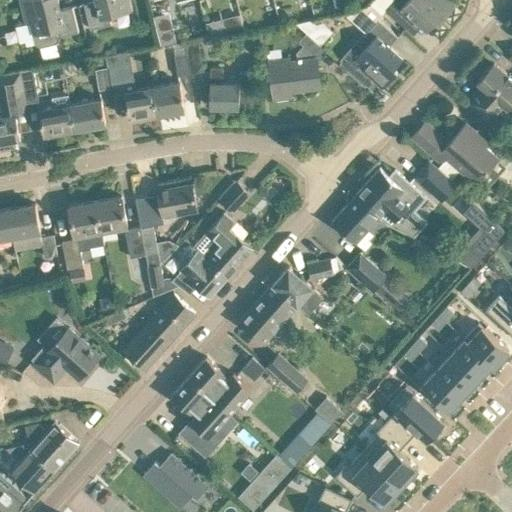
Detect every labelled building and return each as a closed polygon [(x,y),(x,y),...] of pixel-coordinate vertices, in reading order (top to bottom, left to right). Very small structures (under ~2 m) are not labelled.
[(20,0),(24,15),(26,22),(29,22),(35,42),(40,45),(56,41),(60,35),(78,30),(77,25),(72,5),(60,8),(57,0),(20,0)] [(93,0),(84,2),(90,27),(111,22),(109,13),(132,8),(129,0),(93,0)] [(427,28),(435,19),(439,22),(454,5),(449,0),(391,0),(385,8),(406,26),(414,17),(427,28)] [(364,33),(340,59),(342,61),(340,63),(350,72),(365,85),(367,83),(371,87),(376,81),(382,86),(394,73),(397,69),(394,66),(402,56),(389,45),(398,35),(383,22),(381,20),(385,16),(381,13),(381,12),(371,3),(370,4),(346,14),(366,32),(365,34),(364,33)] [(310,17),(295,21),(307,31),(315,22),(310,17)] [(221,18),(205,21),(209,36),(225,33),(221,18)] [(309,31),(321,42),(334,29),(322,18),(309,31)] [(268,59),(273,97),(290,94),(289,88),(321,84),(317,57),(316,57),(324,48),(307,31),(297,41),(302,45),(296,52),(297,59),(290,61),(289,56),(268,59)] [(198,38),(185,40),(190,72),(204,70),(198,38)] [(190,72),(185,40),(173,43),(178,74),(190,72)] [(112,86),(123,84),(118,52),(105,54),(107,65),(111,86),(112,86)] [(483,85),(479,90),(476,89),(466,101),(490,121),(505,105),(507,107),(511,101),(511,77),(493,61),(477,80),(483,85)] [(111,86),(107,65),(95,68),(99,88),(111,86)] [(211,66),(209,105),(239,106),(239,100),(252,101),(253,72),(241,71),(240,80),(223,79),(223,66),(211,66)] [(33,67),(20,69),(26,101),(39,99),(33,67)] [(26,101),(20,69),(0,72),(0,97),(3,114),(0,114),(0,140),(20,137),(15,111),(13,103),(26,101)] [(180,80),(152,85),(157,112),(185,107),(180,80)] [(129,117),(157,112),(152,85),(124,90),(129,117)] [(70,103),(68,93),(52,96),(54,106),(39,108),(40,113),(44,132),(75,127),(70,103)] [(101,97),(70,103),(75,127),(106,121),(101,97)] [(412,135),(427,148),(441,160),(446,154),(476,181),(498,156),(478,139),(481,136),(465,122),(448,141),(425,120),(412,135)] [(415,174),(443,199),(457,183),(429,159),(415,174)] [(380,166),(354,194),(378,215),(387,223),(389,224),(412,236),(426,220),(408,203),(420,190),(396,168),(390,175),(380,166)] [(220,199),(232,211),(250,191),(238,180),(220,199)] [(152,223),(153,223),(164,221),(163,217),(198,210),(192,182),(157,188),(159,197),(148,199),(152,223)] [(485,186),(473,198),(491,215),(505,200),(495,190),(494,191),(491,188),(489,190),(485,186)] [(354,194),(331,219),(346,233),(355,241),(368,226),(377,234),(387,223),(378,215),(354,194)] [(122,195),(95,199),(101,229),(101,228),(127,224),(122,195)] [(101,229),(95,199),(69,204),(75,237),(62,240),(67,267),(83,264),(80,249),(90,247),(90,246),(104,243),(101,228),(101,229)] [(35,202),(8,207),(13,234),(40,229),(35,202)] [(0,235),(13,234),(8,207),(0,208),(0,235)] [(203,254),(227,276),(253,247),(230,225),(233,222),(233,218),(224,210),(207,230),(216,238),(203,254)] [(493,218),(459,256),(471,267),(504,229),(493,218)] [(141,225),(146,253),(148,265),(160,262),(156,241),(153,223),(152,223),(141,225)] [(130,256),(146,253),(141,225),(125,228),(130,256)] [(42,235),(45,255),(58,253),(54,233),(42,235)] [(203,254),(197,248),(179,267),(210,295),(227,276),(203,254)] [(347,265),(373,289),(387,275),(360,251),(347,265)] [(307,262),(311,278),(334,272),(330,256),(307,262)] [(160,262),(148,265),(152,285),(164,283),(160,262)] [(288,264),(264,292),(278,305),(284,299),(288,302),(292,298),(297,303),(308,313),(324,295),(312,285),(303,277),(288,264)] [(123,348),(130,354),(144,367),(195,310),(174,292),(123,348)] [(264,292),(239,319),(263,341),(297,303),(292,298),(288,302),(284,299),(278,305),(264,292)] [(511,304),(499,293),(486,307),(511,331),(511,304)] [(447,304),(439,313),(446,319),(454,310),(447,304)] [(439,313),(431,322),(438,328),(446,319),(439,313)] [(479,321),(464,336),(495,365),(498,362),(502,357),(509,349),(479,321)] [(31,359),(54,380),(55,378),(54,378),(50,375),(63,361),(78,375),(99,353),(69,325),(49,347),(45,344),(31,359)] [(420,334),(412,343),(419,350),(427,341),(420,334)] [(464,337),(451,352),(478,377),(491,363),(494,365),(495,365),(464,336),(463,337),(464,337)] [(0,343),(0,359),(6,364),(14,353),(0,343)] [(412,343),(404,352),(411,359),(419,350),(412,343)] [(267,364),(297,390),(308,378),(278,352),(267,364)] [(451,352),(437,367),(464,392),(478,377),(451,352)] [(207,355),(190,375),(230,411),(251,387),(234,371),(227,378),(222,374),(225,371),(207,355)] [(437,367),(422,382),(450,408),(464,392),(437,367)] [(230,411),(190,375),(172,394),(190,410),(193,407),(198,411),(180,431),(206,453),(238,418),(230,411)] [(396,409),(387,418),(409,438),(418,429),(427,437),(431,434),(432,435),(436,431),(435,430),(444,419),(406,384),(389,402),(396,409)] [(318,436),(331,421),(318,409),(305,424),(318,436)] [(33,442),(30,445),(55,467),(79,440),(54,418),(46,427),(37,420),(25,423),(28,437),(30,440),(33,442)] [(379,431),(364,448),(402,483),(418,465),(415,462),(416,461),(411,456),(410,458),(400,448),(409,438),(387,418),(377,429),(379,431)] [(292,465),(305,451),(291,439),(278,454),(292,465)] [(18,458),(9,468),(34,490),(55,467),(30,445),(33,442),(30,440),(6,446),(18,458)] [(346,462),(336,474),(357,494),(367,483),(386,501),(389,497),(390,498),(394,494),(393,493),(402,483),(364,448),(349,464),(346,462)] [(156,458),(143,473),(170,496),(181,483),(192,493),(197,497),(209,483),(172,450),(161,463),(156,458)] [(292,465),(278,454),(277,453),(240,495),(255,507),(292,465)] [(0,511),(14,511),(29,496),(0,470),(0,511)] [(323,501),(317,511),(350,511),(346,510),(352,497),(326,484),(319,499),(323,501)]
